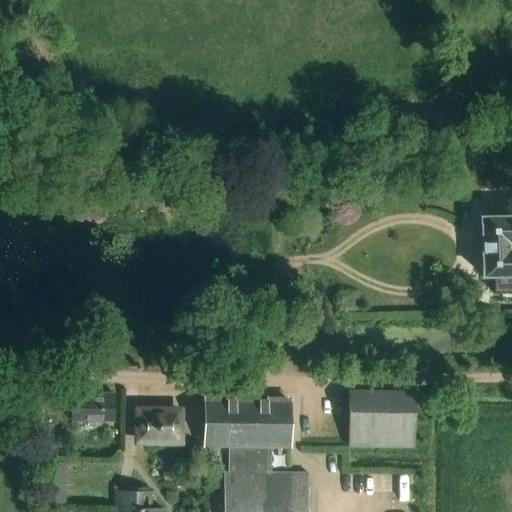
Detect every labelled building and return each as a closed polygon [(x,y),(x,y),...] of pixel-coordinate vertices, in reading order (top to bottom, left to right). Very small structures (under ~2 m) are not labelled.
[(360,160),(351,161),(352,175),(361,174),(360,160)] [(511,216),(481,217),(483,276),(494,276),(494,293),(511,292),(511,216)] [(349,447),(414,448),(415,390),(350,390),(349,447)] [(112,421),(113,395),(101,394),(101,397),(71,396),(71,420),(112,421)] [(207,445),(228,445),(271,446),(289,446),(290,401),(207,399),(207,445)] [(180,441),(181,411),(140,411),(139,440),(180,441)] [(42,504),(65,504),(65,463),(42,463),(42,504)] [(271,472),(228,472),(223,472),(222,511),(307,511),(308,473),(271,472)] [(161,511),(162,509),(151,509),(151,492),(115,492),(115,511),(161,511)]
